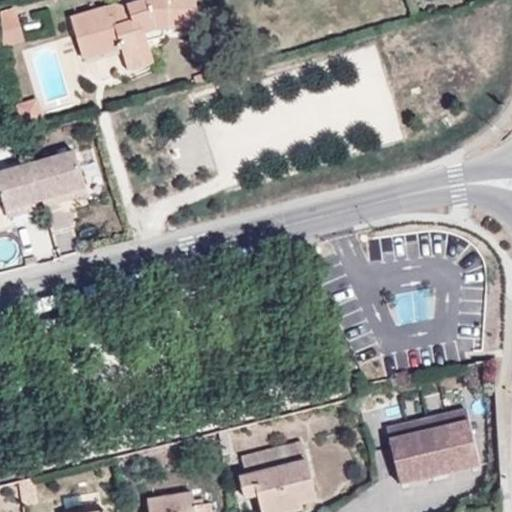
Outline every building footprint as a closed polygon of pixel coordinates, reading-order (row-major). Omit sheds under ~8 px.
[(197,28),(195,0),(146,0),(147,1),(128,7),(133,22),(116,28),(113,18),(109,19),(106,8),(72,18),(84,60),(122,49),(127,67),(153,60),(148,41),(146,35),(155,31),(164,31),(197,28)] [(133,22),(128,7),(106,8),(109,19),(113,18),(116,28),(133,22)] [(3,32),(4,47),(24,43),(21,28),(3,32)] [(155,31),(146,35),(148,41),(162,38),(164,34),(164,31),(155,31)] [(155,65),(153,60),(127,67),(129,72),(155,65)] [(43,120),(37,100),(16,106),(22,126),(43,120)] [(76,152),(32,165),(43,202),(44,208),(45,211),(62,207),(61,203),(59,197),(86,189),(76,152)] [(43,202),(32,165),(0,173),(0,192),(6,212),(43,202)] [(88,195),(86,189),(59,197),(61,203),(88,195)] [(43,202),(6,212),(7,218),(44,208),(43,202)] [(421,434),(470,422),(467,409),(389,429),(392,441),(421,434)] [(481,465),(470,422),(421,434),(392,441),(402,485),(481,465)] [(272,511),(303,504),(318,500),(303,441),(242,457),(247,475),(240,476),(246,499),(259,495),(263,511),(272,511)] [(195,505),(193,493),(148,500),(150,511),(210,511),(209,502),(195,505)]
